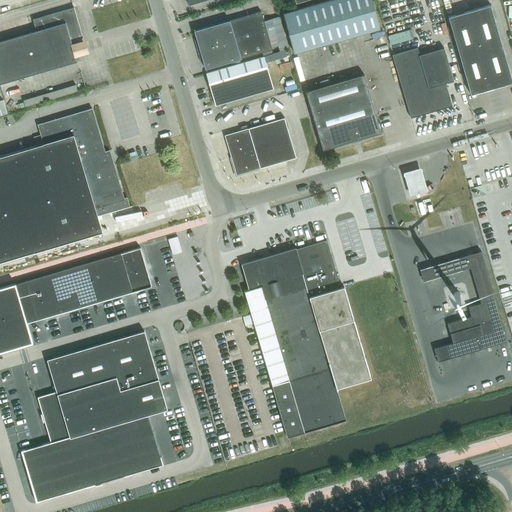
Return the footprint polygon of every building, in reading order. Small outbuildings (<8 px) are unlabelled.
[(294,53),(380,29),(371,0),(329,0),(283,13),(294,53)] [(449,0),(442,0),(446,12),(452,10),(449,0)] [(471,94),(495,87),(511,82),(511,79),(490,4),(448,16),(471,94)] [(73,7),(32,19),(36,30),(0,40),(0,83),(77,61),(71,40),(82,37),(73,7)] [(261,11),(195,30),(194,30),(205,69),(272,49),(261,11)] [(410,117),(425,113),(452,105),(445,83),(453,80),(443,48),(419,55),(417,47),(392,55),(410,117)] [(273,89),(265,62),(287,56),(285,50),(206,73),(209,80),(216,105),(273,89)] [(322,150),(357,140),(381,132),(364,74),(305,91),(322,150)] [(77,91),(75,84),(23,100),(25,107),(77,91)] [(5,155),(0,156),(0,261),(34,252),(102,232),(98,217),(97,216),(129,207),(127,198),(124,199),(114,165),(109,166),(105,152),(104,151),(92,109),(43,123),(38,124),(41,135),(44,143),(36,146),(5,155)] [(224,135),(232,161),(236,175),(296,157),(284,117),(224,135)] [(420,167),(403,172),(404,174),(405,180),(406,183),(409,193),(410,195),(427,191),(426,188),(424,179),(421,170),(420,167)] [(180,233),(170,235),(173,251),(183,249),(180,233)] [(244,290),(272,385),(287,437),(346,419),(337,389),(338,389),(337,388),(371,377),(354,320),(344,286),(340,287),(326,240),(295,249),(306,286),(265,298),(261,285),(244,290)] [(26,323),(103,301),(152,286),(140,248),(16,284),(15,284),(0,288),(0,351),(32,342),(26,323)] [(471,316),(447,323),(453,343),(472,337),(476,350),(501,343),(508,341),(501,318),(481,251),(480,252),(475,253),(472,254),(460,258),(463,269),(470,267),(481,303),(468,307),(471,316)] [(463,269),(460,258),(421,269),(425,281),(463,269)] [(251,314),(243,316),(245,326),(253,324),(251,314)] [(162,464),(152,430),(147,414),(167,409),(144,331),(53,358),(57,370),(60,369),(66,389),(38,397),(51,442),(22,450),(37,501),(162,464)] [(453,344),(435,350),(438,362),(476,350),(472,337),(453,343),(453,344)]
